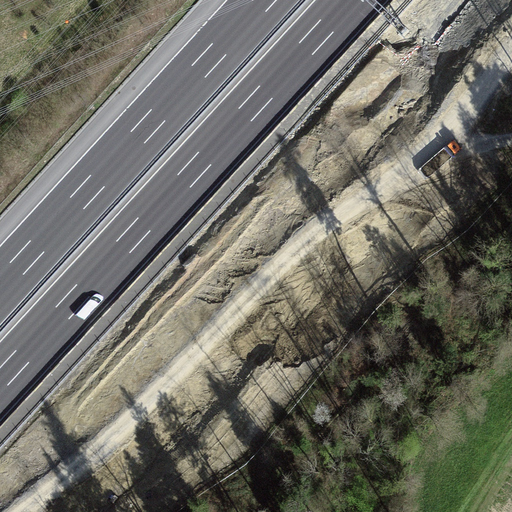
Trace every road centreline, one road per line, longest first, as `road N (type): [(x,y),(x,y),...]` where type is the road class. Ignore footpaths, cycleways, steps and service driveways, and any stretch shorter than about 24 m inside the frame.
road 1 (track): [(511,139),(415,164),(349,199),(192,361),(20,511)]
road 2 (primary): [(511,75),(370,235),(90,511)]
road 3 (motorway): [(0,381),(351,0)]
road 4 (motorway): [(263,0),(0,287)]
